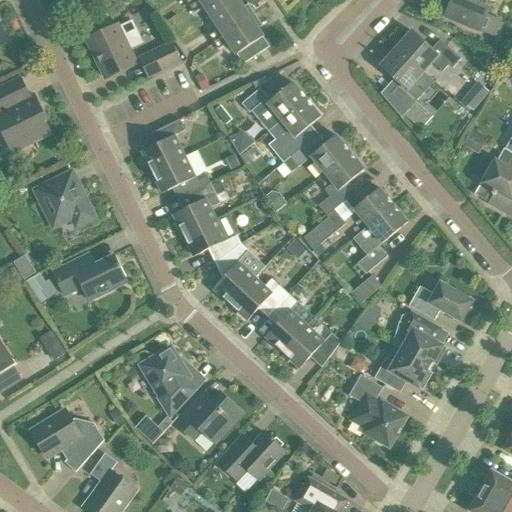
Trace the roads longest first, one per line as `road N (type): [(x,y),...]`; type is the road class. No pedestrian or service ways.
road 1 (residential): [(405,511),(198,324),(173,291),(102,144)]
road 2 (residential): [(376,0),(330,50),(337,70),(510,283)]
road 3 (residential): [(414,511),(511,345)]
road 4 (residential): [(102,144),(30,0)]
